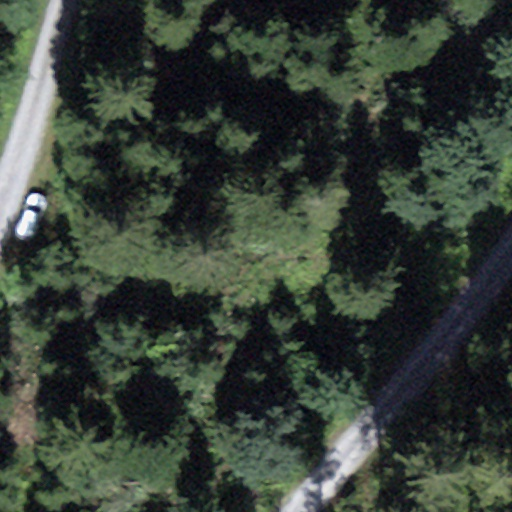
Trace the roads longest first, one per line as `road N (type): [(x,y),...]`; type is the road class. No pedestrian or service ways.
road 1 (track): [(290,511),(511,241)]
road 2 (track): [(57,0),(23,177),(0,216)]
